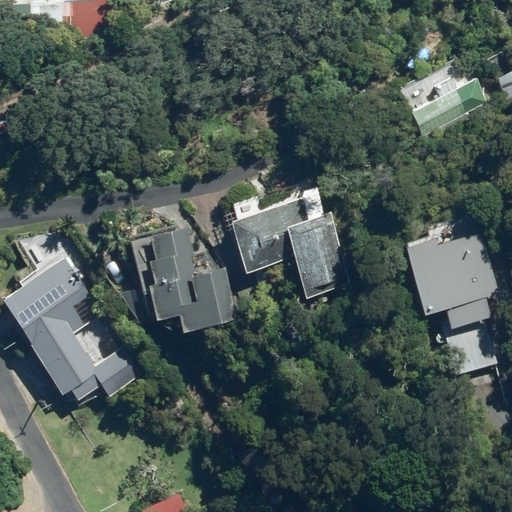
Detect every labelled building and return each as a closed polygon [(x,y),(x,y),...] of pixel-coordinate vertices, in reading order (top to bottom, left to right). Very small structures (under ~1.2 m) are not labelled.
[(111,0),(86,0),(0,6),(0,46),(114,38),(111,0)] [(511,35),(480,51),(501,95),(511,89),(511,35)] [(401,102),(418,135),(438,125),(441,132),(460,122),(457,115),(466,111),(447,74),(443,76),(440,71),(447,67),(445,64),(415,80),(421,92),(401,102)] [(298,200),(224,224),(241,274),(286,258),(300,299),(348,283),(325,213),(322,214),(314,188),(296,194),(298,200)] [(189,255),(182,229),(174,231),(172,225),(124,238),(138,289),(116,294),(137,323),(146,321),(147,324),(170,318),(175,336),(233,320),(219,270),(196,277),(194,272),(189,273),(185,257),(189,255)] [(417,318),(495,294),(481,246),(432,260),(427,242),(397,251),(417,318)] [(64,258),(0,299),(0,307),(32,357),(37,353),(60,389),(84,374),(90,382),(93,381),(104,398),(139,376),(64,258)] [(439,322),(453,375),(495,365),(481,312),(439,322)] [(235,456),(262,494),(287,477),(259,439),(235,456)] [(183,511),(176,493),(140,509),(141,511),(183,511)]
